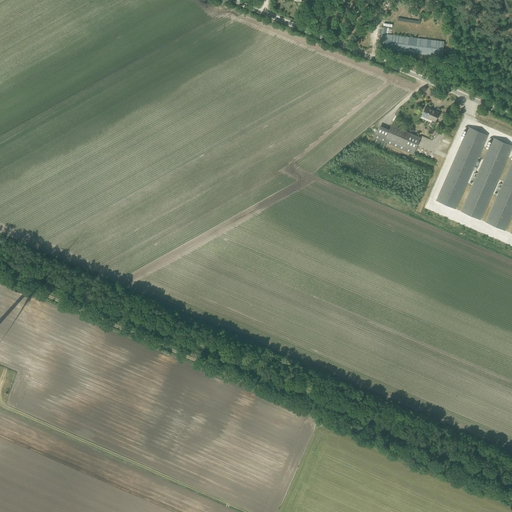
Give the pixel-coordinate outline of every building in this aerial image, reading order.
[(381,34),(379,49),(442,56),(444,42),(385,34),(386,28),(382,27),(381,34)] [(435,121),(436,118),(439,112),(426,107),(421,118),(431,122),(432,120),(435,121)] [(421,138),(417,136),(391,125),(385,138),(389,140),(387,144),(413,155),(421,138)] [(436,201),(455,209),(488,135),(468,127),(436,201)] [(461,211),(480,220),(511,146),(511,145),(493,137),(461,211)] [(511,161),(486,222),(505,231),(511,214),(511,161)]
